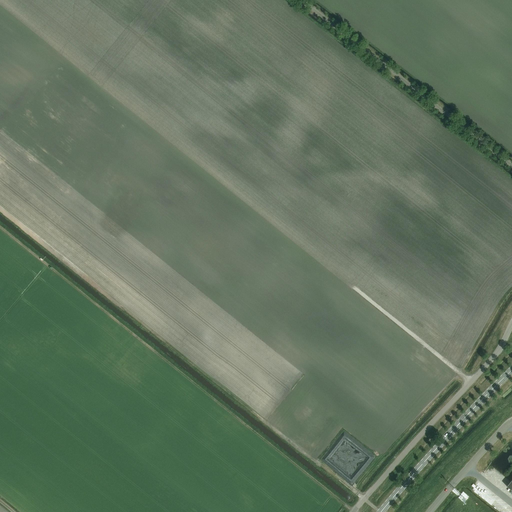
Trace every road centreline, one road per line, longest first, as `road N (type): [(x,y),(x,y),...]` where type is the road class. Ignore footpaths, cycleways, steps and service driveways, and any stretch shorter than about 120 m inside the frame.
road 1 (unclassified): [(511,162),(302,0)]
road 2 (unclassified): [(353,511),(496,352),(511,322)]
road 3 (primary): [(381,511),(511,370)]
road 4 (tertiary): [(430,511),(511,421)]
